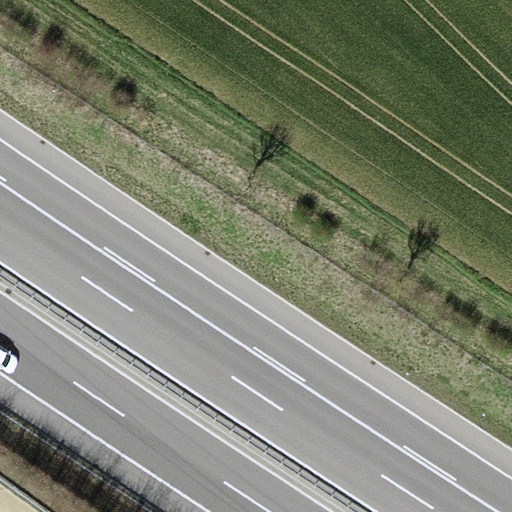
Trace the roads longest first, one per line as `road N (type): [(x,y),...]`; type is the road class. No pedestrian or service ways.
road 1 (motorway): [(439,511),(0,221)]
road 2 (motorway): [(0,333),(268,511)]
